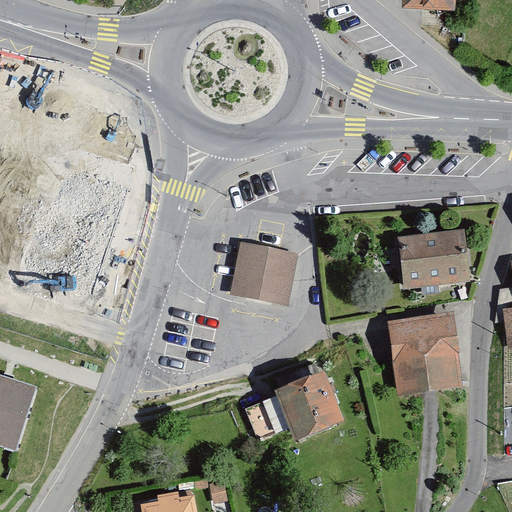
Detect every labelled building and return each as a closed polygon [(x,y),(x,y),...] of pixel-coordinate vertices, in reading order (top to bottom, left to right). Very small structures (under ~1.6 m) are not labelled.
[(402,0),(402,7),(454,9),(454,0),(402,0)] [(0,82),(0,254),(92,284),(127,174),(120,122),(0,82)] [(404,290),(472,282),(466,231),(398,238),(404,290)] [(231,294),(291,305),(301,253),(240,242),(231,294)] [(24,285),(0,277),(0,312),(14,317),(18,302),(24,285)] [(387,323),(397,394),(463,384),(453,314),(387,323)] [(296,442),(345,421),(325,373),(276,394),(296,442)] [(0,446),(16,452),(36,387),(0,375),(0,446)] [(138,511),(137,511),(194,511),(193,502),(176,505),(174,495),(153,499),(154,509),(138,511)]
